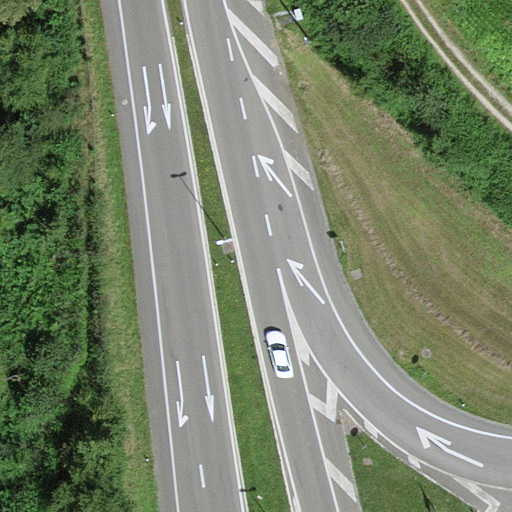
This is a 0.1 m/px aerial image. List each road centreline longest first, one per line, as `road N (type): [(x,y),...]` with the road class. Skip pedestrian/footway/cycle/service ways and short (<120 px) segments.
road 1 (secondary): [(139,0),(214,511)]
road 2 (primary): [(511,447),(455,431),(403,403),(268,276)]
road 3 (secondary): [(268,276),(213,0)]
road 4 (secondary): [(325,511),(268,276)]
